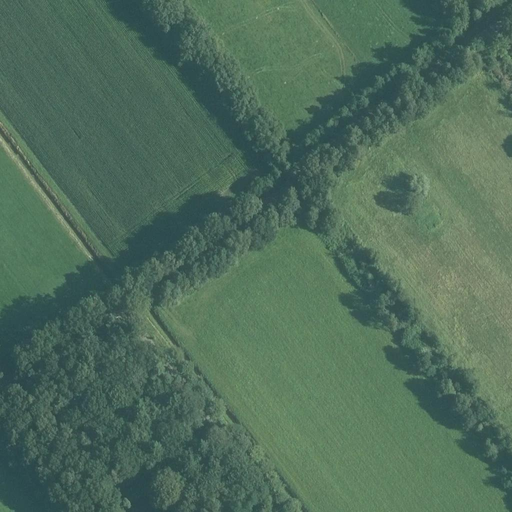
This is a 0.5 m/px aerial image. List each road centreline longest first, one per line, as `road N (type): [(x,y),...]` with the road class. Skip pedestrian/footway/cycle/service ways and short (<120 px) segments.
road 1 (unclassified): [(126,310),(277,202),(315,159),(511,21)]
road 2 (unclassified): [(278,511),(126,310)]
road 3 (unclassified): [(4,391),(126,310)]
